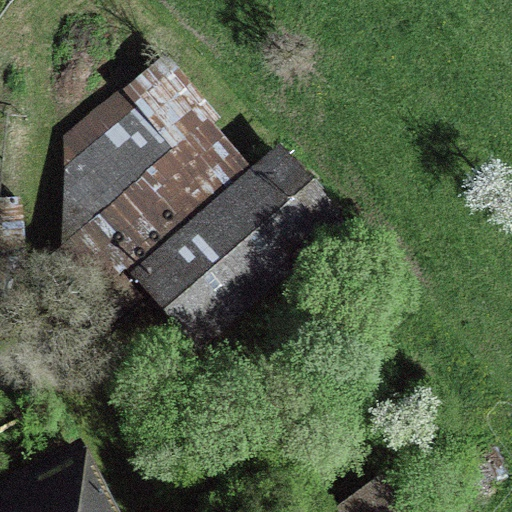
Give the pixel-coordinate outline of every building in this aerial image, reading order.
[(63,244),(98,281),(237,151),(153,62),(70,139),(63,244)] [(326,235),(270,171),(127,295),(184,360),(326,235)] [(320,368),(283,398),(315,437),(352,407),(320,368)] [(173,378),(135,411),(195,479),(233,446),(173,378)] [(81,511),(66,481),(4,511),(81,511)]
